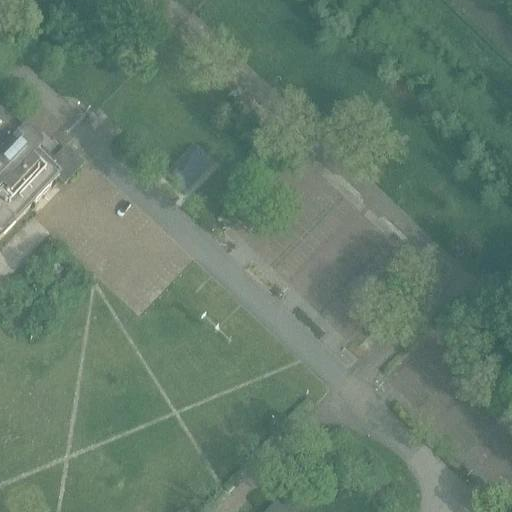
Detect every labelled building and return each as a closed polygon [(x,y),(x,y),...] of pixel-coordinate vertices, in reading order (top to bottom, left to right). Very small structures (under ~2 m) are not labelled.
[(240,109),(222,129),(231,138),(250,119),(240,109)] [(0,236),(13,223),(28,206),(56,177),(46,167),(53,160),(25,134),(23,135),(18,130),(0,112),(0,236)] [(64,148),(53,160),(46,167),(56,177),(63,184),(82,164),(64,148)] [(473,314),(466,307),(456,318),(463,324),(473,314)] [(472,333),(482,323),(475,316),(465,326),(472,333)] [(285,511),(274,502),(264,511),(285,511)]
